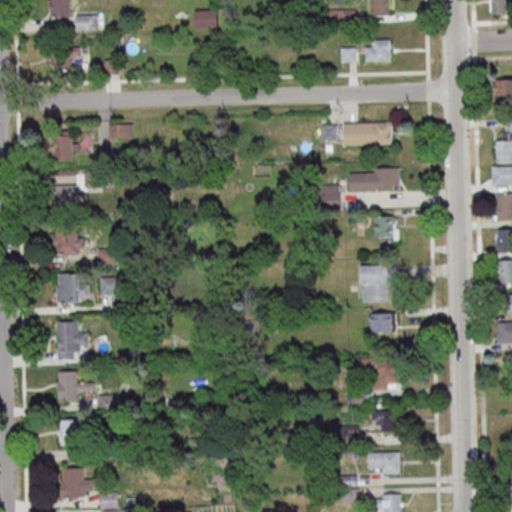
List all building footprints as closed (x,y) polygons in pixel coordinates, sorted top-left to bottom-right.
[(71,15),(71,0),(50,0),(51,15),(71,15)] [(390,13),(389,0),(371,0),(371,13),(390,13)] [(492,13),(491,0),(508,0),(509,12),(492,13)] [(356,8),(329,8),(329,22),(356,22),(356,8)] [(98,29),(98,13),(77,13),(77,29),(98,29)] [(391,38),(367,38),(367,60),(391,60),(391,38)] [(83,55),(83,46),(54,46),(54,67),(74,67),(74,55),(83,55)] [(120,60),(106,60),(106,73),(120,73),(120,60)] [(511,94),(497,94),(497,90),(495,90),(495,83),(496,82),(496,79),(511,78),(511,94)] [(479,111),(479,103),(497,102),(497,111),(479,111)] [(511,160),(497,161),(497,140),(503,140),(502,131),(505,131),(505,117),(511,117),(511,160)] [(392,122),(345,122),(345,144),(392,144),(392,122)] [(110,137),(133,137),(133,123),(110,123),(110,137)] [(76,131),(56,131),(56,157),(76,157),(76,131)] [(492,166),(511,164),(511,182),(492,184),(492,166)] [(400,191),(400,168),(350,168),(350,191),(400,191)] [(78,204),(74,183),(54,188),(59,208),(78,204)] [(323,184),(323,207),(341,207),(341,184),(323,184)] [(511,192),(511,218),(497,219),(496,192),(511,192)] [(399,238),(399,215),(376,215),(376,238),(399,238)] [(80,252),(80,226),(54,226),(54,252),(80,252)] [(511,227),(511,250),(498,251),(497,228),(511,227)] [(498,259),(511,258),(511,282),(498,282),(498,259)] [(362,263),(362,301),(396,301),(396,263),(362,263)] [(58,273),(80,272),(81,301),(56,302),(55,286),(59,286),(58,273)] [(120,276),(101,276),(101,294),(120,294),(120,276)] [(397,312),(372,312),(372,331),(397,331),(397,312)] [(56,320),(77,320),(77,333),(86,332),(86,342),(78,342),(78,349),(72,349),(72,357),(57,357),(57,341),(55,341),(55,333),(56,333),(56,320)] [(511,320),(511,340),(497,341),(497,333),(498,332),(498,321),(511,320)] [(500,353),(511,352),(511,367),(501,368),(500,353)] [(399,358),(358,358),(358,377),(370,377),(370,388),(399,388),(399,358)] [(79,400),(79,390),(96,390),(96,381),(78,380),(78,371),(60,370),(59,399),(79,400)] [(119,409),(119,394),(100,394),(100,409),(119,409)] [(373,430),(399,430),(399,409),(373,409),(373,430)] [(81,444),(81,418),(61,418),(61,444),(81,444)] [(401,471),(401,450),(369,450),(369,471),(401,471)] [(62,467),(83,466),(84,498),(60,499),(59,483),(62,483),(62,467)] [(118,492),(102,492),(102,506),(118,506),(118,492)] [(376,493),(376,511),(400,511),(401,493),(376,493)]
